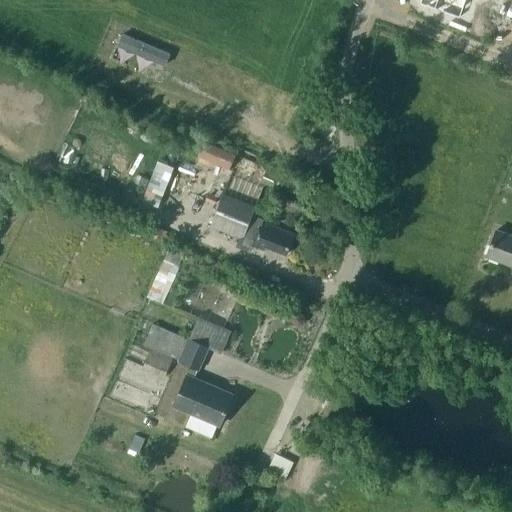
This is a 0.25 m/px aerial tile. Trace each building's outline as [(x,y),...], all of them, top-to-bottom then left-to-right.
[(420,0),(419,3),(446,13),(460,18),(466,0),(420,0)] [(119,46),(165,65),(170,53),(124,34),(119,46)] [(236,153),(204,139),(197,155),(229,169),(236,153)] [(142,177),(137,190),(146,193),(143,200),(159,206),(175,167),(158,160),(156,165),(149,162),(145,171),(153,174),(151,180),(142,177)] [(209,193),(206,200),(214,203),(217,196),(209,193)] [(265,246),(286,253),(293,233),(263,222),(264,218),(252,214),(254,208),(222,195),(211,225),(243,237),(245,233),(255,237),(252,244),(264,249),(265,246)] [(257,210),(266,214),(268,208),(260,204),(257,210)] [(511,236),(497,231),(487,256),(511,265),(511,236)] [(303,323),(305,318),(303,313),(298,311),(293,313),(291,318),(293,323),(298,325),(303,323)] [(198,366),(200,367),(209,346),(189,338),(188,338),(153,323),(143,345),(150,348),(143,366),(165,375),(173,356),(179,359),(179,360),(190,365),(186,374),(187,375),(174,405),(221,424),(234,392),(195,375),(198,366)] [(292,477),(300,459),(281,451),(273,468),(292,477)]
